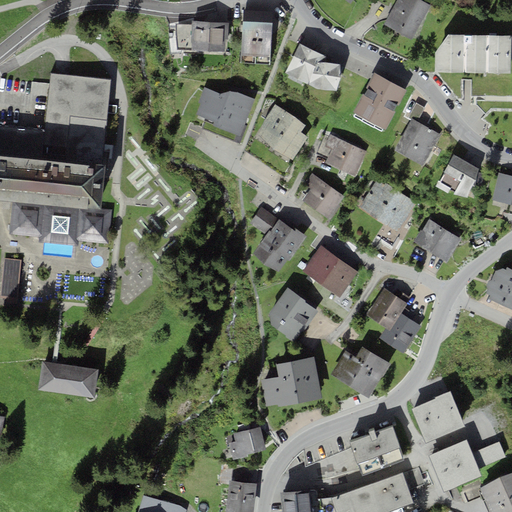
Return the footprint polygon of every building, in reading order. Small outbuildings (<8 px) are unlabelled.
[(398,0),(385,26),(412,40),(430,5),(421,0),(398,0)] [(270,64),(273,11),(244,10),(240,62),(270,64)] [(231,22),(192,21),(191,51),(225,52),(225,39),(230,39),(231,22)] [(511,73),(511,35),(448,34),(435,52),(435,72),(511,73)] [(326,56),(299,44),(285,72),(309,85),(337,90),(340,64),(325,61),(326,56)] [(385,129),(406,90),(374,73),(353,112),(385,129)] [(42,156),(102,162),(109,94),(111,80),(69,76),(62,75),(56,74),(51,74),(49,84),(48,98),(45,130),(42,156)] [(220,93),(204,87),(199,103),(200,104),(196,114),(214,122),(212,125),(240,135),(254,99),(230,91),(220,93)] [(306,126),(275,105),(264,120),(259,135),(273,149),(292,160),(308,138),(301,132),(306,126)] [(423,165),(440,134),(412,118),(394,150),(423,165)] [(0,198),(13,200),(45,204),(101,210),(107,163),(102,162),(42,156),(45,130),(22,128),(0,125),(0,198)] [(325,163),(339,170),(352,145),(330,135),(325,146),(331,149),(325,163)] [(352,145),(339,170),(355,177),(367,152),(352,145)] [(480,169),(454,154),(444,172),(446,173),(440,183),(455,192),(453,194),(466,197),(480,169)] [(511,205),(511,201),(511,175),(499,173),(493,200),(511,205)] [(328,219),(343,197),(317,178),(302,200),(328,219)] [(397,232),(416,203),(377,179),(359,209),(397,232)] [(41,239),(45,204),(13,200),(9,236),(41,239)] [(78,207),(45,204),(41,239),(40,243),(43,243),(72,246),(74,246),(74,242),(78,207)] [(101,210),(78,207),(74,242),(110,245),(114,211),(101,210)] [(267,236),(279,219),(262,207),(250,223),(267,236)] [(294,231),(279,219),(267,236),(253,254),(278,272),(288,259),(290,260),(307,236),(296,229),(294,231)] [(462,239),(430,219),(415,242),(447,263),(462,239)] [(321,285),(339,259),(322,246),(303,272),(321,285)] [(17,304),(21,259),(5,257),(1,298),(7,298),(7,303),(17,304)] [(339,259),(321,285),(338,298),(357,272),(339,259)] [(511,269),(507,267),(496,270),(491,280),(488,281),(486,287),(488,290),(486,293),(491,295),(489,299),(511,308),(511,269)] [(303,332),(318,311),(288,288),(269,313),(271,325),(294,342),(302,331),(303,332)] [(407,303),(383,288),(366,315),(386,328),(389,330),(400,314),(404,307),(407,303)] [(386,328),(380,338),(403,353),(420,327),(411,321),(415,315),(404,307),(400,314),(389,330),(386,328)] [(369,398),(390,364),(362,347),(356,357),(346,350),(331,375),(369,398)] [(278,406),(322,398),(314,357),(277,364),(279,377),(261,380),(266,406),(278,404),(278,406)] [(39,390),(66,394),(70,365),(43,361),(39,390)] [(98,368),(70,365),(66,394),(95,397),(98,368)] [(436,398),(431,400),(445,434),(464,426),(450,392),(450,391),(435,397),(436,398)] [(411,409),(425,442),(445,434),(431,400),(411,409)] [(248,457),(247,454),(266,449),(261,426),(233,433),(235,441),(229,443),(233,460),(248,457)] [(370,435),(350,442),(362,475),(405,460),(393,426),(375,433),(374,430),(369,432),(370,435)] [(428,455),(444,492),(482,476),(479,469),(472,453),(466,439),(428,455)] [(472,453),(479,469),(506,457),(499,442),(472,453)] [(233,465),(231,478),(256,481),(258,468),(233,465)] [(402,473),(331,498),(335,511),(346,511),(350,511),(385,511),(412,502),(402,473)] [(511,474),(500,479),(511,507),(511,474)] [(481,488),(491,511),(511,511),(511,507),(500,479),(481,488)] [(253,511),(257,484),(229,481),(225,511),(253,511)] [(311,511),(310,489),(280,492),(281,511),(311,511)] [(185,511),(187,508),(142,495),(137,511),(185,511)]
